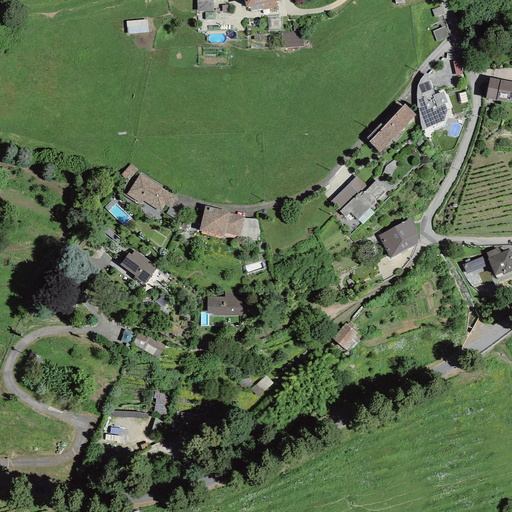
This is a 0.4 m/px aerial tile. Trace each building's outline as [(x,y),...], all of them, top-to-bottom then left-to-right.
[(276,0),(238,0),(242,17),(278,11),(276,0)] [(284,30),(283,16),(269,17),(270,31),(284,30)] [(128,19),(128,33),(150,32),(149,18),(128,19)] [(462,74),(459,60),(453,62),(455,75),(462,74)] [(435,95),(426,73),(420,80),(417,87),(417,108),(418,107),(422,131),(424,129),(425,133),(444,125),(448,110),(444,103),(447,102),(443,92),(435,95)] [(511,81),(490,78),(485,99),(511,102),(511,81)] [(368,142),(379,153),(415,115),(404,104),(383,126),(369,141),(368,142)] [(369,141),(383,126),(380,124),(366,139),(369,141)] [(131,164),(121,175),(125,179),(129,175),(132,177),(138,170),(131,164)] [(160,212),(165,205),(169,208),(176,197),(139,174),(126,194),(141,204),(143,201),(160,212)] [(350,183),(330,201),(340,211),(339,212),(345,217),(350,213),(357,219),(369,208),(387,191),(375,181),(368,188),(357,176),(350,183)] [(119,206),(113,213),(125,223),(131,216),(119,206)] [(245,217),(229,213),(229,212),(205,206),(198,230),(223,237),(224,233),(240,237),(244,218),(245,217)] [(374,213),(369,208),(357,219),(363,224),(374,213)] [(258,219),(244,218),(240,237),(239,239),(259,241),(258,219)] [(411,218),(378,236),(390,258),(418,243),(417,233),(411,218)] [(490,265),(495,276),(502,273),(503,275),(511,270),(511,255),(511,256),(509,250),(501,253),(498,247),(486,253),(487,255),(488,258),(487,259),(490,265)] [(157,267),(135,250),(131,255),(129,253),(120,264),(135,276),(134,277),(144,285),(157,267)] [(467,274),(490,265),(487,259),(488,258),(487,255),(470,262),(469,259),(465,261),(466,263),(462,265),(467,274)] [(242,315),(242,291),(224,291),(224,297),(207,297),(207,313),(214,313),(214,315),(242,315)] [(345,323),(332,339),(344,349),(357,333),(345,323)] [(150,335),(137,333),(132,344),(158,358),(166,344),(150,335)] [(258,394),(273,382),(267,374),(252,386),(258,394)] [(172,392),(155,389),(153,398),(156,399),(153,413),(168,416),(172,392)] [(165,421),(155,418),(151,429),(161,432),(165,421)]
